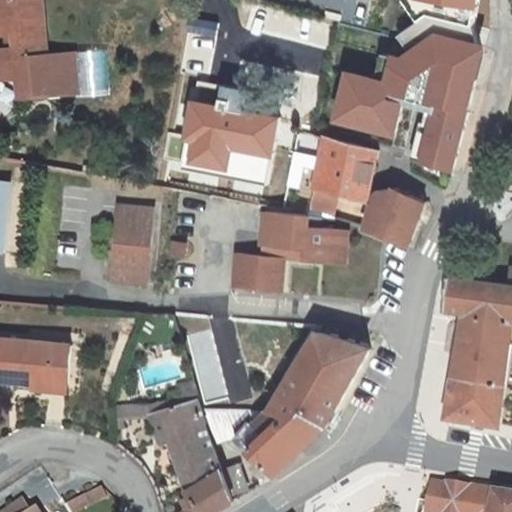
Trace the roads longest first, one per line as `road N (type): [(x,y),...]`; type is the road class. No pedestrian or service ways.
road 1 (residential): [(409,330),(14,292)]
road 2 (residential): [(409,330),(481,152),(507,0)]
road 3 (residential): [(0,465),(25,448),(70,445),(115,464),(146,511)]
road 4 (unclassified): [(269,511),(388,438)]
road 5 (unclassified): [(388,438),(511,465)]
